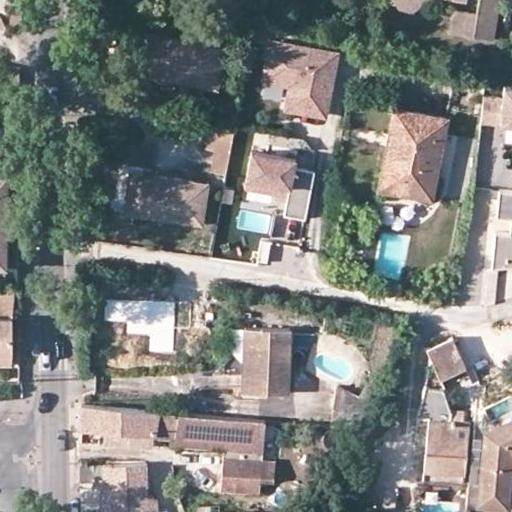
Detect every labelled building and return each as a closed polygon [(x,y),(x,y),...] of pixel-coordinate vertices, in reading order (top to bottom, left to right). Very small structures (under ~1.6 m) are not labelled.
[(431,0),(402,0),(406,7),(419,9),(431,0)] [(494,41),(501,0),(485,0),(483,15),(463,10),(458,34),(494,41)] [(219,81),(225,46),(149,31),(141,72),(200,84),(201,78),(219,81)] [(288,106),(326,113),(338,51),(273,39),(266,77),(293,82),(288,106)] [(201,78),(200,84),(218,87),(219,81),(201,78)] [(461,81),(455,80),(450,109),(456,111),(461,81)] [(506,97),(485,95),(482,122),(511,124),(511,86),(507,86),(506,97)] [(379,187),(431,198),(447,117),(395,108),(379,187)] [(212,124),(208,148),(216,150),(213,171),(227,173),(235,129),(212,124)] [(307,217),(316,168),(296,165),(297,157),(253,149),(246,186),(275,191),(289,194),(288,200),(286,213),(307,217)] [(190,185),(191,180),(131,171),(126,213),(203,224),(208,188),(190,185)] [(0,174),(0,265),(6,266),(7,233),(12,233),(13,208),(7,208),(8,175),(0,174)] [(208,188),(209,182),(191,180),(190,185),(208,188)] [(511,187),(511,190),(497,188),(494,217),(511,219),(511,218),(511,187)] [(289,194),(275,191),(273,197),(288,200),(289,194)] [(511,218),(511,219),(510,232),(496,231),(493,266),(511,267),(511,218)] [(176,302),(103,295),(101,321),(126,323),(126,332),(152,334),(151,349),(172,351),(176,302)] [(0,363),(10,364),(10,318),(10,297),(0,296),(0,363)] [(228,325),(227,354),(239,354),(240,325),(228,325)] [(291,327),(246,325),(245,389),(288,390),(291,327)] [(452,336),(429,349),(442,377),(466,364),(452,336)] [(487,391),(493,385),(487,379),(481,384),(487,391)] [(360,428),(376,404),(336,382),(332,425),(360,428)] [(106,429),(106,442),(154,444),(155,434),(158,410),(85,402),(81,403),(81,426),(106,429)] [(484,456),(466,455),(469,422),(463,422),(464,410),(432,408),(425,479),(464,482),(463,489),(471,490),(471,504),(508,508),(511,469),(511,418),(485,431),(484,456)] [(158,410),(155,434),(177,436),(177,443),(228,447),(264,449),(264,419),(158,410)] [(177,443),(177,436),(155,434),(154,444),(168,446),(176,447),(177,443)] [(264,449),(228,447),(224,488),(263,491),(264,449)] [(264,460),(264,476),(277,476),(277,460),(264,460)] [(148,498),(147,463),(82,466),(81,481),(100,480),(102,511),(158,511),(158,508),(155,508),(156,499),(148,498)]
